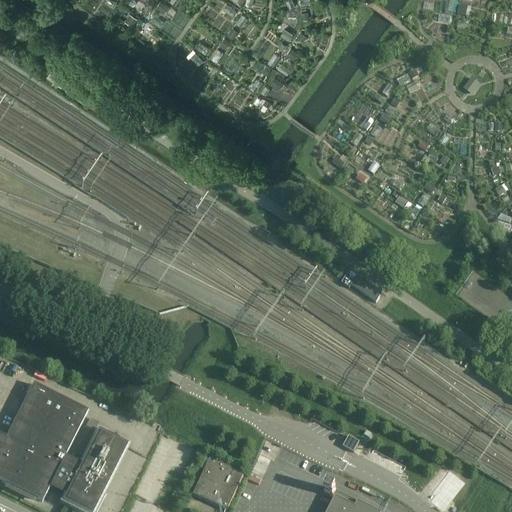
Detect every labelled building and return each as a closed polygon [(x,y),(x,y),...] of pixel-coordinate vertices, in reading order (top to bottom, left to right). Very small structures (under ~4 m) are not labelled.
[(110,0),(106,0),(105,4),(113,9),(116,4),(110,0)] [(292,0),(288,0),(285,1),(288,9),(294,6),(292,0)] [(447,1),(445,12),(451,13),(453,2),(447,1)] [(160,2),(156,8),(162,12),(167,6),(160,2)] [(227,4),(223,10),(232,17),(236,11),(227,4)] [(464,16),(466,8),(459,6),(458,15),(464,16)] [(154,15),(150,21),(159,27),(163,22),(154,15)] [(242,15),(236,24),(241,27),(247,19),(242,15)] [(130,16),(127,20),(133,24),(136,20),(130,16)] [(439,16),(438,22),(449,24),(450,18),(439,16)] [(144,24),(139,32),(145,36),(151,28),(144,23),(144,24)] [(232,28),(227,35),(233,39),(237,32),(232,28)] [(285,29),(281,35),(288,40),(292,34),(285,29)] [(224,38),(220,45),(224,49),(229,42),(224,38)] [(199,42),(195,48),(204,55),(208,49),(199,42)] [(217,49),(211,59),(216,63),(223,53),(217,49)] [(291,49),(287,55),(292,58),(296,52),(291,49)] [(195,53),(190,57),(198,66),(203,61),(195,53)] [(274,54),(267,63),(273,67),(279,57),(274,54)] [(281,63),(277,69),(287,76),(290,70),(281,63)] [(49,74),(47,77),(54,82),(52,85),(56,88),(58,85),(88,106),(93,99),(52,70),(49,74)] [(407,76),(396,81),(399,87),(410,82),(407,76)] [(275,78),(270,84),(276,88),(281,82),(275,78)] [(257,79),(250,89),(255,92),(262,83),(257,79)] [(474,94),(480,86),(471,80),(466,88),(466,91),(470,94),(474,94)] [(417,83),(406,89),(409,94),(420,89),(417,83)] [(265,85),(260,92),(263,94),(269,87),(265,85)] [(388,85),(382,95),(388,98),(394,89),(388,85)] [(390,107),(386,113),(391,116),(395,111),(390,107)] [(447,115),(443,120),(451,126),(455,120),(447,115)] [(383,116),(380,121),(385,124),(388,120),(383,116)] [(367,118),(361,128),(366,132),(373,122),(367,118)] [(430,125),(426,130),(436,137),(440,132),(430,125)] [(376,127),(370,135),(376,139),(382,131),(376,127)] [(357,134),(350,144),(356,148),(362,138),(357,134)] [(445,134),(439,144),(444,147),(451,138),(445,134)] [(424,144),(421,149),(426,152),(429,147),(424,144)] [(430,155),(427,161),(434,166),(438,160),(430,155)] [(338,161),(334,165),(340,169),(343,165),(338,161)] [(374,163),(368,172),(373,175),(379,167),(374,163)] [(396,181),(392,186),(399,191),(403,185),(396,181)] [(430,186),(426,191),(431,194),(435,189),(430,186)] [(501,187),(495,192),(499,197),(505,193),(501,187)] [(424,195),(418,204),(423,208),(430,198),(424,195)] [(407,202),(400,198),(395,204),(402,209),(407,202)] [(415,209),(411,214),(416,218),(420,212),(415,209)] [(356,278),(350,287),(376,304),(381,296),(356,278)] [(0,482),(1,483),(42,503),(49,490),(67,499),(65,504),(66,504),(80,511),(81,511),(92,511),(125,449),(99,435),(83,467),(65,458),(87,413),(33,385),(6,439),(0,436),(0,482)] [(345,444),(343,448),(354,454),(356,450),(359,443),(348,437),(345,444)] [(227,511),(244,476),(210,460),(193,497),(226,511),(227,511)] [(374,511),(327,488),(324,494),(335,500),(328,511),(374,511)]
